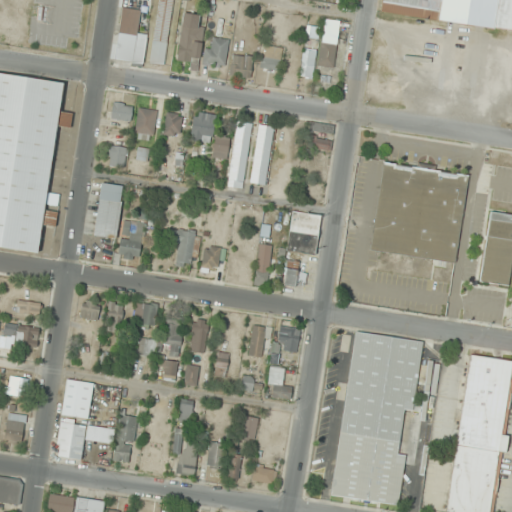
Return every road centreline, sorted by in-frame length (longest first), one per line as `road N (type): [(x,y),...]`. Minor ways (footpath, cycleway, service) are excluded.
road 1 (residential): [(511,343),(0,263)]
road 2 (residential): [(368,0),(289,511)]
road 3 (residential): [(511,139),(0,60)]
road 4 (residential): [(111,0),(34,511)]
road 5 (residential): [(309,511),(0,465)]
